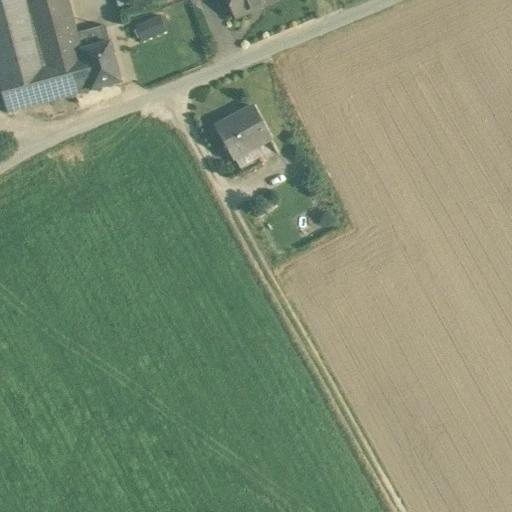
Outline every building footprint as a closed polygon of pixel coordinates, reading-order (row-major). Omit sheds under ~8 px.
[(67,0),(7,0),(0,2),(0,87),(7,113),(92,90),(81,50),(77,33),(67,0)] [(137,0),(115,0),(118,8),(138,2),(137,0)] [(227,0),(236,18),(274,0),(227,0)] [(160,14),(135,24),(142,43),(167,33),(160,14)] [(105,25),(77,33),(81,50),(110,42),(105,25)] [(81,50),(92,90),(121,82),(110,42),(81,50)] [(254,107),(215,127),(232,159),(271,138),(254,107)]
